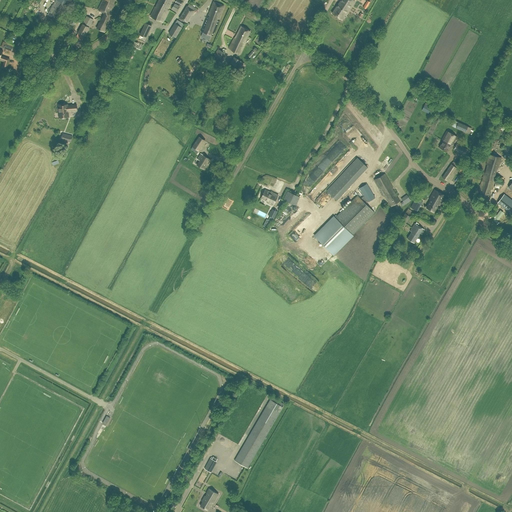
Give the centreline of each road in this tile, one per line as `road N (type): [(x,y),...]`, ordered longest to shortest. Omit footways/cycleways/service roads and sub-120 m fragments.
road 1 (track): [(39,511),(228,161)]
road 2 (unclassified): [(511,246),(420,171),(355,86),(227,0)]
road 3 (unclassified): [(129,0),(109,35),(0,101)]
